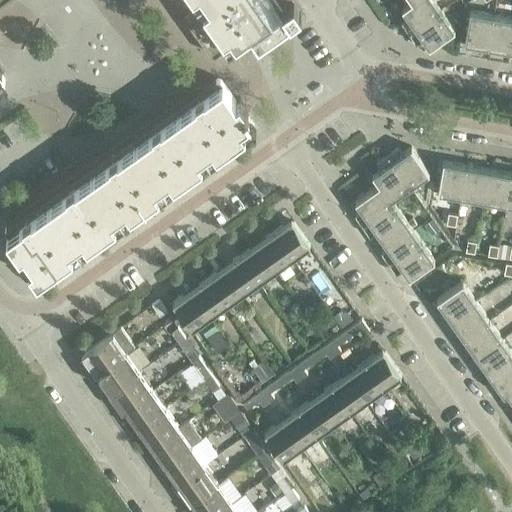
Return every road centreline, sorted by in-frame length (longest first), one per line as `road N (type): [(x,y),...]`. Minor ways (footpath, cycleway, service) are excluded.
road 1 (residential): [(511,460),(285,144)]
road 2 (residential): [(285,144),(48,305),(21,310)]
road 3 (residential): [(155,511),(22,324),(21,310)]
road 4 (residential): [(344,101),(511,133)]
road 5 (residential): [(511,92),(359,70)]
